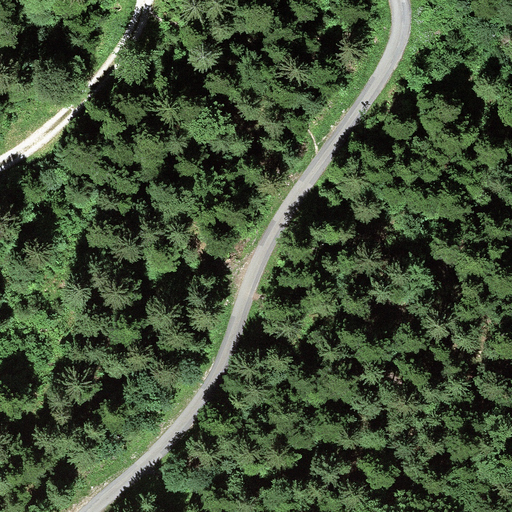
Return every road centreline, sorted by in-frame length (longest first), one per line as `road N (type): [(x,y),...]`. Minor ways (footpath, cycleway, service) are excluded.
road 1 (unclassified): [(398,0),(387,63),(256,260),(220,360),(180,426),(89,511)]
road 2 (track): [(148,0),(126,48),(69,114),(0,166)]
